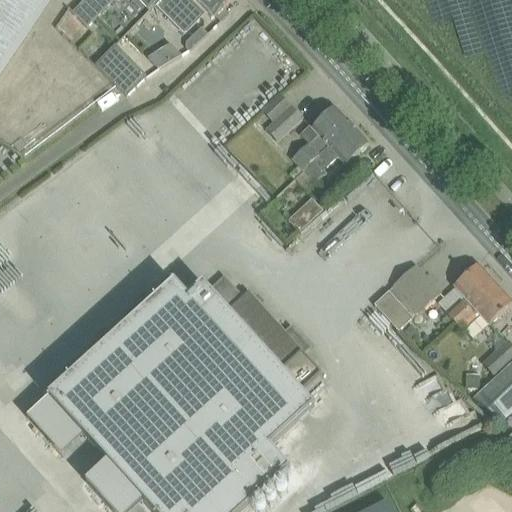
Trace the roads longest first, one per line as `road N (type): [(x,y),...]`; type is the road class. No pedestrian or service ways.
road 1 (unknown): [(337,287),(307,287),(244,243),(195,238),(17,357),(0,393)]
road 2 (tertiary): [(511,259),(273,0)]
road 3 (unclassified): [(0,200),(262,0)]
road 4 (unknown): [(276,511),(328,449),(338,424),(337,287)]
road 5 (unknown): [(459,201),(337,287)]
road 6 (unknown): [(0,395),(48,511)]
